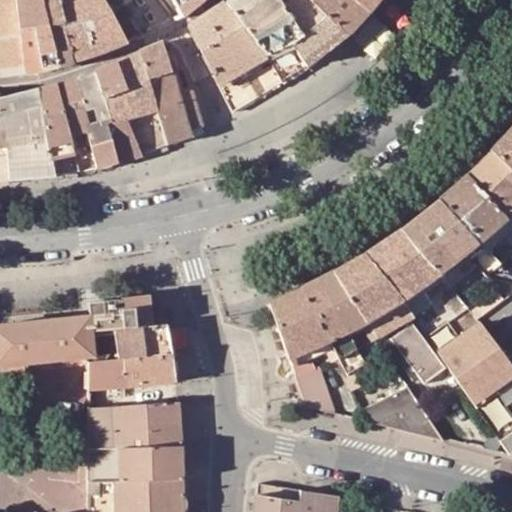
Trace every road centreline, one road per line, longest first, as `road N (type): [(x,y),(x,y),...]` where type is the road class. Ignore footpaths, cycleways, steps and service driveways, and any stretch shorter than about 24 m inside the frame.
road 1 (secondary): [(254,202),(396,127),(477,38),(497,0)]
road 2 (tertiary): [(511,495),(303,451),(228,445)]
road 3 (tertiary): [(228,445),(185,221)]
road 4 (residential): [(170,29),(254,202)]
road 5 (secondary): [(0,240),(185,221)]
